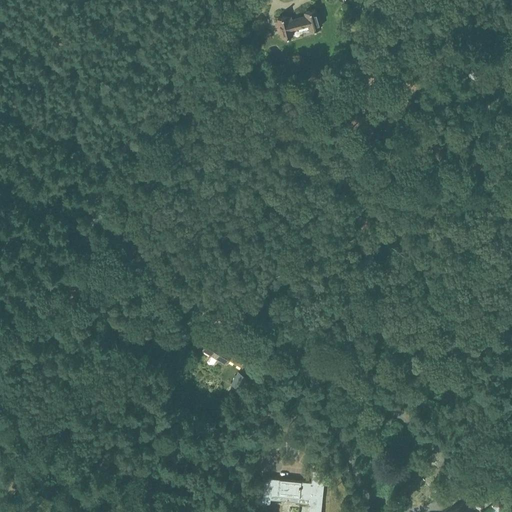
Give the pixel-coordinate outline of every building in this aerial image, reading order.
[(278,20),(275,21),(279,33),(282,32),(283,37),(292,35),(291,29),(309,24),(310,30),(319,27),(315,13),(314,9),(312,9),(305,11),(306,15),(292,19),(291,15),(288,16),(287,15),(278,17),(278,20)] [(472,67),(470,73),(474,78),(480,77),(482,71),(478,66),(472,67)] [(214,365),(218,358),(225,362),(227,358),(242,367),(249,355),(236,347),(236,348),(222,339),(219,344),(209,337),(202,349),(211,354),(207,361),(214,365)] [(238,371),(231,384),(234,386),(240,389),(247,376),(243,373),(238,371)] [(263,477),(260,502),(262,502),(270,503),(271,494),(309,498),(307,511),(320,511),(324,483),(327,484),(328,480),(331,480),(332,473),(332,472),(325,471),(312,470),(311,482),(265,477),(263,477)] [(447,511),(471,511),(471,510),(480,490),(471,487),(465,500),(447,511)]
